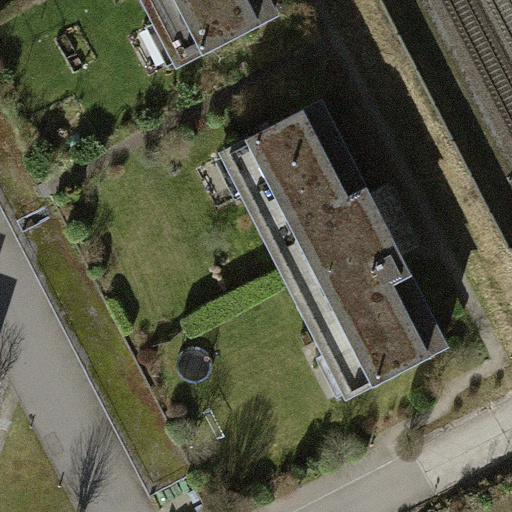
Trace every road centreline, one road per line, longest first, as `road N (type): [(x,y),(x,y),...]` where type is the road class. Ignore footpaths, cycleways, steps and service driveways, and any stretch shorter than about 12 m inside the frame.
road 1 (residential): [(119,511),(0,280)]
road 2 (residential): [(511,427),(348,511)]
